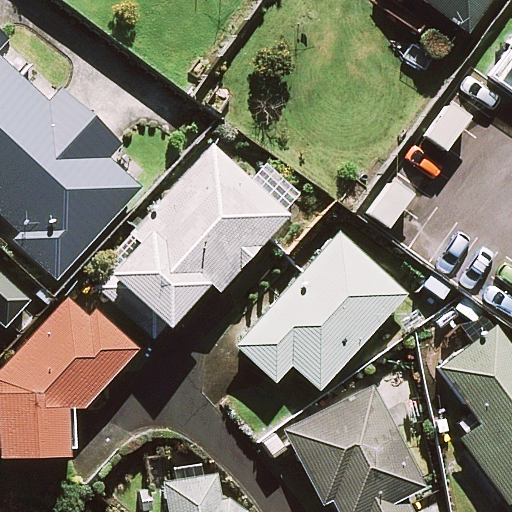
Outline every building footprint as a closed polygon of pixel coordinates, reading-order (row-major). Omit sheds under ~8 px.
[(483,0),(394,0),(453,42),(483,0)] [(0,51),(18,25),(0,12),(0,51)] [(511,24),(491,54),(511,69),(511,24)] [(269,214),(206,158),(96,280),(159,336),(269,214)] [(109,188),(43,191),(47,256),(113,252),(109,188)] [(399,295),(334,235),(230,349),(270,386),(286,369),(310,391),(399,295)] [(0,469),(56,470),(56,428),(126,358),(67,301),(0,369),(0,469)] [(511,352),(491,326),(430,375),(474,429),(456,443),(506,505),(511,500),(511,352)] [(365,391),(277,439),(316,511),(404,511),(396,495),(415,484),(365,391)] [(233,511),(208,483),(165,487),(167,511),(233,511)]
